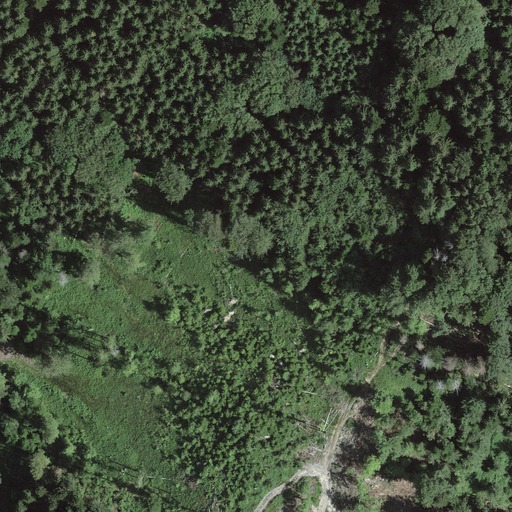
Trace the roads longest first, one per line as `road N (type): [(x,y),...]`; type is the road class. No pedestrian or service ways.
road 1 (track): [(511,215),(454,247),(356,394),(337,432),(322,511)]
road 2 (track): [(0,173),(224,12),(264,0)]
